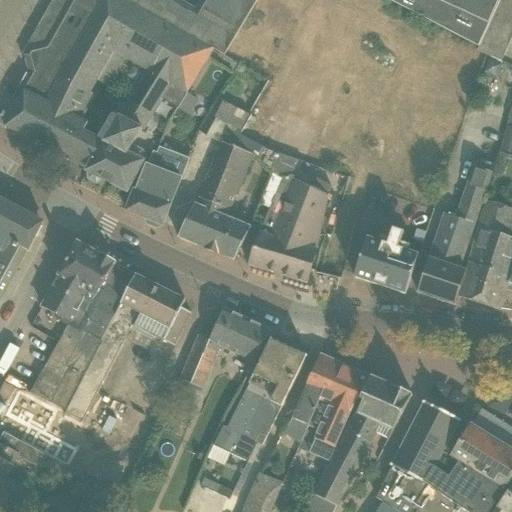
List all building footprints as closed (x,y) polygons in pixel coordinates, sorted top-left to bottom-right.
[(56,0),(24,57),(29,72),(20,88),(81,121),(82,121),(83,119),(96,95),(92,93),(113,52),(146,70),(188,94),(214,50),(224,56),(257,0),(201,0),(197,9),(180,0),(56,0)] [(511,0),(388,0),(480,47),(485,36),(489,29),(492,22),(494,16),(498,8),(500,3),(501,0),(511,0)] [(511,0),(501,0),(500,3),(498,8),(511,14),(511,0)] [(511,14),(498,8),(494,16),(492,22),(511,31),(511,14)] [(507,46),(511,35),(511,31),(492,22),(489,29),(485,36),(507,46)] [(501,60),(507,46),(485,36),(480,47),(479,50),(501,60)] [(502,64),(488,59),(483,73),(497,78),(502,64)] [(132,147),(161,100),(179,110),(188,94),(146,70),(119,116),(114,113),(98,137),(84,130),(84,131),(83,131),(67,160),(88,170),(87,171),(89,172),(89,180),(97,184),(103,180),(128,192),(144,159),(142,152),(132,147)] [(81,121),(20,88),(19,89),(24,92),(5,127),(8,129),(9,129),(31,141),(32,141),(42,147),(43,147),(54,153),(55,153),(66,158),(65,159),(67,160),(83,131),(84,131),(84,130),(88,122),(83,119),(82,121),(81,121)] [(231,146),(249,115),(223,102),(215,117),(216,118),(206,136),(222,143),(231,146)] [(259,158),(265,148),(238,134),(231,146),(256,156),(259,158)] [(511,153),(511,140),(504,139),(501,151),(511,153)] [(236,198),(240,189),(250,166),(254,156),(231,146),(222,143),(199,198),(200,198),(197,204),(195,204),(180,234),(178,238),(234,261),(252,227),(226,216),(228,211),(230,212),(236,198)] [(134,191),(126,211),(145,219),(147,225),(157,229),(157,228),(163,226),(182,179),(146,165),(136,191),(134,191)] [(474,223),(491,172),(473,166),(455,217),(474,223)] [(328,196),(294,179),(290,177),(282,180),(259,233),(252,258),(251,257),(250,258),(251,259),(250,264),(249,264),(249,266),(251,266),(306,282),(306,283),(307,283),(308,282),(311,276),(316,250),(313,249),(318,238),(328,196)] [(0,262),(16,271),(27,251),(29,252),(29,251),(29,250),(36,237),(41,227),(42,226),(41,226),(39,221),(40,220),(39,220),(29,215),(29,214),(28,214),(18,209),(17,208),(7,203),(6,202),(0,199),(0,262)] [(511,211),(487,203),(478,227),(465,273),(458,297),(499,310),(511,273),(511,211)] [(436,234),(467,244),(474,223),(455,217),(444,214),(436,234)] [(420,255),(399,248),(403,234),(393,230),(389,245),(381,243),(368,238),(354,278),(405,295),(407,290),(420,255)] [(429,258),(458,268),(467,244),(436,234),(429,258)] [(71,323),(65,333),(96,351),(135,276),(115,264),(115,263),(113,262),(112,263),(106,259),(102,257),(103,257),(100,255),(93,251),(78,243),(42,307),(71,323)] [(418,293),(455,306),(458,297),(464,271),(458,269),(458,268),(429,258),(418,293)] [(0,301),(16,271),(0,262),(0,301)] [(66,410),(64,415),(82,424),(133,325),(175,346),(191,313),(182,308),(186,300),(140,277),(136,275),(135,276),(81,381),(66,410)] [(255,363),(272,333),(271,333),(272,331),(269,330),(270,329),(267,328),(267,329),(252,322),(253,322),(250,320),(250,321),(245,319),(245,318),(243,317),(227,310),(225,309),(212,341),(200,336),(181,381),(202,390),(220,347),(255,363)] [(65,333),(48,363),(66,373),(66,374),(81,381),(96,351),(65,333)] [(228,430),(263,447),(307,356),(306,356),(306,357),(299,353),(299,352),(298,353),(292,350),(293,349),(292,349),(292,350),(286,347),(286,346),(285,347),(279,344),(279,343),(279,344),(272,341),(273,340),(272,339),(228,430)] [(342,364),(321,354),(291,423),(307,430),(309,426),(320,400),(327,383),(333,386),(342,364)] [(357,397),(361,399),(371,377),(342,364),(333,386),(327,383),(320,400),(309,426),(319,431),(315,439),(335,448),(357,397)] [(31,392),(36,394),(66,410),(81,381),(66,374),(62,382),(43,371),(31,392)] [(394,431),(413,395),(411,395),(412,394),(394,386),(393,387),(371,377),(361,399),(365,401),(360,414),(359,413),(313,495),(337,507),(349,484),(345,482),(366,442),(370,444),(375,434),(386,440),(391,429),(394,431)] [(497,389),(491,397),(503,406),(509,397),(497,389)] [(56,410),(19,390),(5,416),(29,428),(21,442),(43,454),(67,467),(75,451),(43,434),(56,410)] [(411,511),(428,485),(433,489),(460,442),(452,437),(461,421),(424,402),(391,466),(393,467),(376,498),(397,511),(411,511)] [(443,511),(490,436),(471,424),(460,442),(433,489),(428,485),(411,511),(443,511)] [(491,511),(510,484),(508,483),(511,476),(511,450),(490,436),(443,511),(491,511)] [(15,454),(0,445),(0,487),(12,467),(11,466),(17,455),(37,466),(43,454),(21,442),(15,454)] [(241,511),(270,511),(282,484),(258,474),(241,511)] [(201,486),(216,493),(219,485),(205,478),(201,486)] [(511,511),(511,485),(510,484),(491,511),(511,511)] [(233,492),(219,485),(216,493),(230,499),(233,492)]
